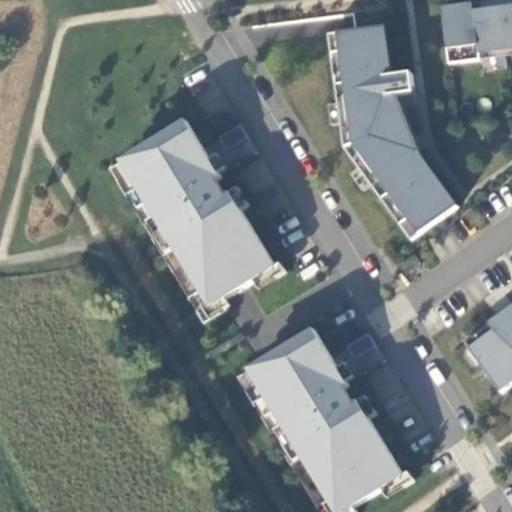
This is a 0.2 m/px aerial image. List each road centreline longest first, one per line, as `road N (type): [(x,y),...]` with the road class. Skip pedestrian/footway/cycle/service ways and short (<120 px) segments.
road 1 (residential): [(388,320),(186,7)]
road 2 (residential): [(503,511),(388,320)]
road 3 (residential): [(388,320),(511,232)]
